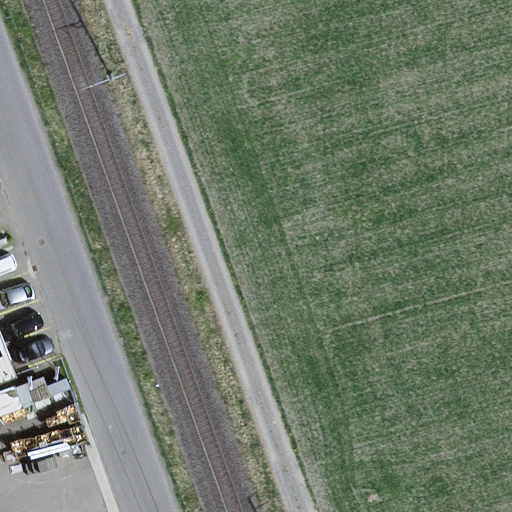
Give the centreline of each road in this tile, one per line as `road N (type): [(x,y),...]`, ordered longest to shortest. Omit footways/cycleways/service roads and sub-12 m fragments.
road 1 (track): [(301,511),(118,0)]
road 2 (unclassified): [(150,511),(0,93)]
